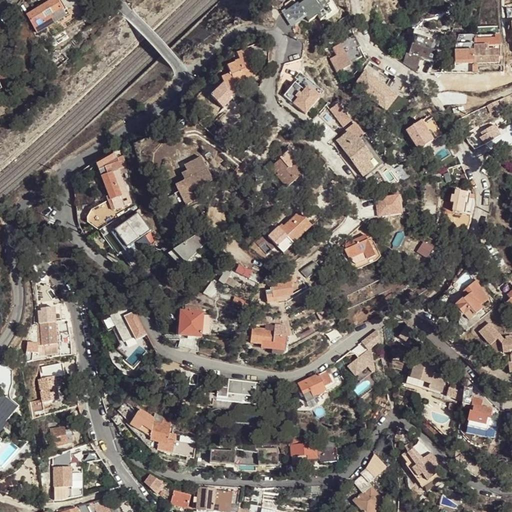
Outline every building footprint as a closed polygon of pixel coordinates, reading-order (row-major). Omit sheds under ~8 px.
[(36,33),(54,23),(50,16),(63,9),(57,0),(51,0),(25,16),(36,33)] [(297,4),(283,13),(288,22),(292,19),(295,23),(305,16),(308,22),(316,16),(320,22),(324,19),(326,22),(337,14),(331,4),(329,5),(324,0),(308,0),(298,6),(297,4)] [(361,0),(363,14),(376,12),(376,4),(384,3),(383,0),(361,0)] [(66,15),(63,9),(50,16),(54,23),(66,15)] [(441,38),(416,31),(409,55),(433,63),(441,38)] [(361,47),(354,35),(338,43),(339,44),(332,48),(336,56),(329,59),(336,72),(350,65),(349,63),(362,57),(358,49),(361,47)] [(474,51),(474,64),(500,63),(499,35),(475,36),(475,51),(474,51)] [(454,65),(474,64),(474,51),(473,44),(467,44),(467,52),(454,52),(454,65)] [(246,48),(236,52),(239,60),(235,62),(235,63),(227,66),(230,74),(221,78),(226,90),(236,86),(234,83),(243,80),(243,81),(254,76),(250,67),(248,63),(252,62),(246,48)] [(51,61),(57,68),(67,59),(61,52),(51,61)] [(296,80),(318,98),(323,93),(301,74),(296,80)] [(409,84),(395,76),(387,89),(401,97),(409,84)] [(283,96),(305,114),(318,98),(296,80),(283,96)] [(236,86),(226,90),(228,95),(238,91),(236,86)] [(330,111),(344,129),(352,122),(339,105),(330,111)] [(420,122),(405,131),(414,147),(413,148),(417,155),(421,152),(420,150),(442,136),(432,119),(422,125),(420,122)] [(345,137),(337,143),(363,177),(379,164),(359,138),(363,135),(356,126),(343,135),(345,137)] [(481,137),(485,144),(501,135),(497,128),(494,130),(492,127),(481,133),(483,136),(481,137)] [(270,169),(286,188),(303,174),(293,163),(296,160),(288,151),(279,159),(279,161),(270,169)] [(118,169),(126,166),(123,157),(117,159),(115,153),(96,164),(99,170),(104,168),(106,174),(118,169)] [(175,185),(185,206),(195,201),(194,199),(190,192),(199,187),(213,180),(202,157),(184,165),(187,171),(181,174),(184,181),(175,185)] [(451,168),(460,163),(457,157),(447,161),(451,168)] [(293,163),(303,174),(306,171),(296,160),(293,163)] [(131,203),(118,169),(106,174),(104,168),(99,170),(115,209),(131,203)] [(203,195),(199,187),(190,192),(194,199),(203,195)] [(451,212),(471,216),(473,200),(464,199),(465,194),(455,192),(454,197),(450,196),(449,203),(453,204),(451,212)] [(416,196),(389,198),(391,218),(417,216),(416,196)] [(88,207),(76,212),(77,221),(91,214),(88,207)] [(132,214),(137,221),(141,218),(136,211),(132,214)] [(281,225),(267,238),(283,254),(312,227),(298,213),(283,227),(281,225)] [(141,231),(129,216),(126,218),(124,216),(120,219),(122,221),(112,228),(118,235),(122,232),(132,245),(139,240),(135,235),(141,231)] [(128,248),(132,245),(122,232),(118,235),(128,248)] [(95,233),(86,238),(93,246),(100,241),(95,233)] [(365,235),(347,244),(346,245),(346,246),(345,248),(346,249),(344,250),(352,267),(374,256),(373,253),(377,250),(373,242),(369,244),(365,235)] [(226,255),(218,242),(210,247),(218,260),(226,255)] [(191,243),(181,253),(202,275),(209,268),(201,261),(203,258),(199,253),(200,252),(191,243)] [(166,252),(175,262),(180,257),(176,253),(177,252),(172,247),(166,252)] [(380,258),(377,250),(373,253),(374,256),(352,267),(353,270),(380,258)] [(315,262),(301,272),(305,278),(319,268),(315,262)] [(260,276),(238,265),(234,272),(257,284),(260,276)] [(229,274),(223,271),(222,274),(223,274),(219,281),(223,284),(224,283),(228,277),(229,274)] [(237,282),(229,278),(226,284),(234,288),(237,282)] [(449,328),(458,338),(469,329),(464,324),(468,321),(482,309),(479,305),(488,300),(476,280),(463,292),(466,297),(462,301),(461,299),(455,305),(456,306),(451,310),(451,312),(451,313),(452,315),(453,316),(454,318),(455,319),(457,319),(459,319),(462,316),(464,319),(458,325),(456,322),(449,328)] [(211,281),(202,293),(207,297),(216,285),(211,281)] [(290,282),(271,284),(271,291),(265,292),(266,297),(286,295),(292,294),(290,282)] [(286,295),(266,297),(267,304),(286,302),(286,295)] [(247,308),(250,302),(235,297),(232,302),(247,308)] [(257,304),(250,303),(247,312),(255,314),(257,304)] [(185,311),(180,310),(178,336),(179,336),(178,347),(198,352),(199,338),(202,338),(202,333),(209,334),(211,315),(204,315),(204,312),(198,312),(198,307),(185,306),(185,311)] [(36,312),(43,360),(61,356),(71,354),(64,308),(59,309),(58,307),(55,307),(55,309),(36,312)] [(511,338),(503,340),(489,323),(479,332),(490,345),(497,339),(502,344),(503,353),(510,352),(511,363),(511,362),(511,338)] [(285,352),(289,326),(276,324),(275,331),(254,328),(252,343),(263,345),(262,349),(285,352)] [(413,331),(406,326),(398,337),(406,342),(413,331)] [(458,338),(449,328),(443,334),(452,343),(458,338)] [(379,341),(377,330),(352,350),(358,358),(348,366),(356,376),(367,367),(372,373),(375,370),(371,348),(379,341)] [(27,355),(33,356),(36,345),(29,344),(27,355)] [(434,373),(436,365),(416,360),(411,378),(431,384),(429,389),(442,392),(447,377),(434,373)] [(356,376),(360,382),(372,373),(367,367),(356,376)] [(329,375),(327,370),(298,384),(307,402),(316,398),(315,395),(325,390),(324,388),(333,383),(329,375)] [(39,378),(41,402),(68,400),(66,376),(39,378)] [(254,404),(256,383),(229,380),(228,388),(218,387),(217,401),(254,404)] [(473,388),(464,386),(462,404),(469,405),(466,428),(485,430),(487,419),(490,419),(491,408),(481,407),(482,400),(471,399),(473,388)] [(501,399),(511,398),(511,390),(501,392),(501,396),(501,399)] [(198,405),(213,406),(215,394),(200,392),(198,405)] [(0,394),(0,428),(17,409),(0,394)] [(141,425),(152,432),(150,441),(159,443),(157,450),(194,458),(195,446),(167,441),(171,422),(155,419),(155,417),(139,409),(129,425),(138,430),(141,425)] [(115,414),(111,418),(118,427),(126,421),(118,410),(115,414)] [(50,424),(54,448),(87,443),(80,420),(50,424)] [(429,459),(432,457),(429,452),(425,454),(418,444),(415,446),(408,437),(399,444),(402,448),(398,451),(405,461),(400,464),(405,472),(411,469),(418,478),(432,468),(436,474),(442,470),(438,465),(435,467),(429,459)] [(317,465),(315,449),(307,450),(307,444),(288,446),(288,451),(293,450),(294,471),(309,470),(309,465),(317,465)] [(102,460),(98,452),(82,455),(82,450),(53,455),(54,496),(83,495),(82,463),(102,460)] [(361,476),(353,483),(361,493),(352,500),(361,511),(376,511),(378,511),(375,508),(383,501),(369,483),(374,478),(366,469),(360,474),(361,476)] [(155,492),(162,483),(151,475),(144,483),(155,492)] [(195,484),(195,488),(198,488),(196,510),(215,511),(235,511),(238,492),(216,490),(216,489),(199,488),(199,484),(195,484)] [(191,496),(173,491),(170,504),(188,508),(191,496)] [(109,511),(103,499),(85,505),(88,510),(89,511),(109,511)]
